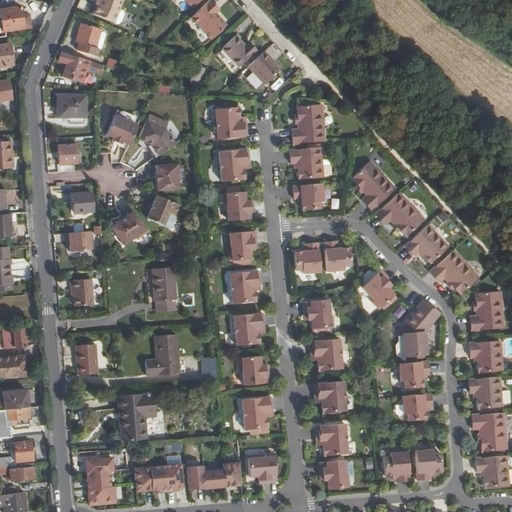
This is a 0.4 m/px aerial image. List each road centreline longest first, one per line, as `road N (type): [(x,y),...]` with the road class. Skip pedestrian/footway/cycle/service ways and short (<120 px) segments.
road 1 (residential): [(297,506),(450,488),(458,466),(451,328),(443,307),(363,230),(341,223),(273,228)]
road 2 (residential): [(36,179),(66,511)]
road 3 (residential): [(294,488),(273,228)]
road 4 (residential): [(66,0),(30,82),(36,179)]
